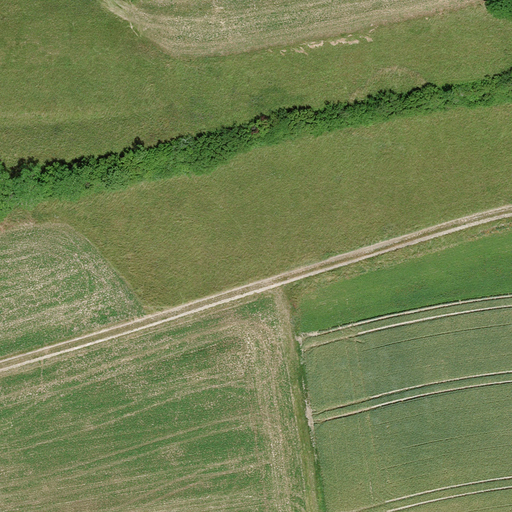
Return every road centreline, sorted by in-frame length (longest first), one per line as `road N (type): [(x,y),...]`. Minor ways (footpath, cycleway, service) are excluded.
road 1 (track): [(511,209),(0,362)]
road 2 (track): [(312,511),(282,278)]
